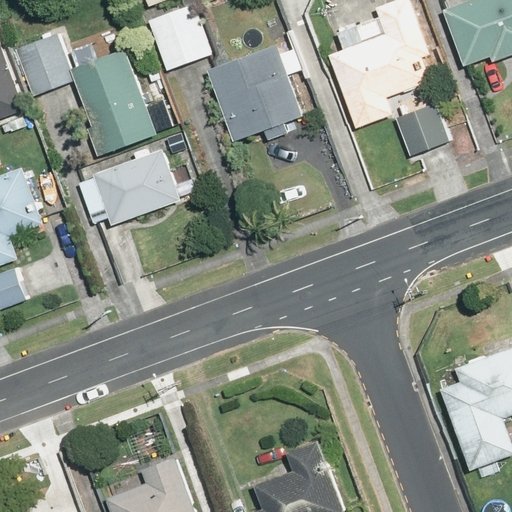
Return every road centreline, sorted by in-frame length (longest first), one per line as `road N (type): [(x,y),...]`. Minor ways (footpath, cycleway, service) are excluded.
road 1 (tertiary): [(0,401),(347,273)]
road 2 (residential): [(347,273),(435,511)]
road 3 (tertiary): [(347,273),(511,212)]
